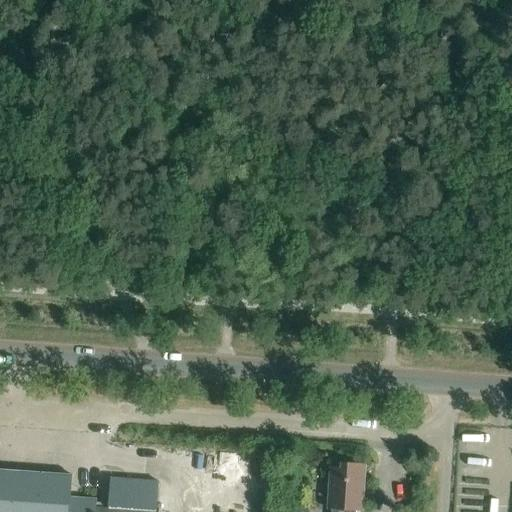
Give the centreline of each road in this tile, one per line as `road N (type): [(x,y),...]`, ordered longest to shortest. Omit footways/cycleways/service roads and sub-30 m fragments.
road 1 (tertiary): [(511,390),(0,353)]
road 2 (track): [(148,363),(91,241),(19,0)]
